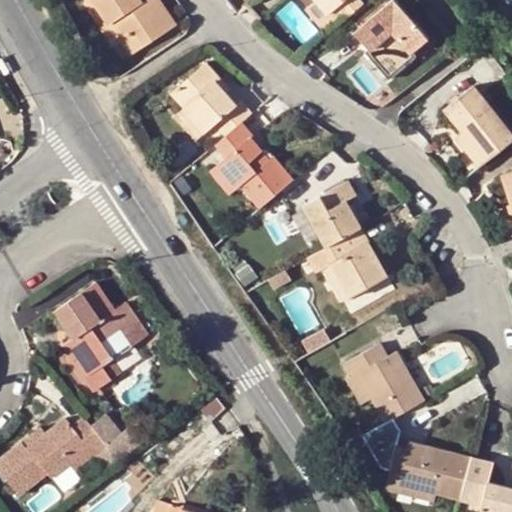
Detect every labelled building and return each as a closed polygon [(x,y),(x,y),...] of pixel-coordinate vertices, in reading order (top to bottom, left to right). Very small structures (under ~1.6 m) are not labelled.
[(94,0),(84,0),(82,2),(112,45),(121,39),(94,0)] [(94,0),(121,39),(132,31),(142,46),(176,23),(159,0),(157,0),(145,9),(141,2),(140,0),(94,0)] [(144,0),(141,2),(145,9),(157,0),(144,0)] [(316,0),(326,12),(340,0),(316,0)] [(390,0),(354,31),(370,50),(374,46),(382,53),(372,61),(388,79),(415,55),(413,52),(428,37),(395,0),(390,0)] [(132,31),(121,39),(131,54),(142,46),(132,31)] [(374,46),(370,50),(366,54),(372,61),(382,53),(374,46)] [(240,121),(250,112),(240,100),(235,103),(223,89),(215,79),(219,76),(206,62),(170,93),(181,107),(204,131),(214,123),(223,135),(240,121)] [(215,79),(223,89),(227,86),(219,76),(215,79)] [(486,160),(511,139),(511,134),(471,86),(443,109),(461,132),(486,160)] [(204,131),(181,107),(174,115),(195,138),(204,131)] [(223,135),(215,142),(227,155),(217,164),(236,186),(239,183),(260,207),(289,181),(292,179),(271,156),(268,159),(262,163),(255,153),(260,149),(248,136),(251,134),(240,121),(223,135)] [(455,138),(478,167),(486,160),(461,132),(455,138)] [(260,149),(255,153),(262,163),(268,159),(271,156),(263,147),(260,149)] [(292,179),(289,181),(300,195),(327,172),(315,159),(292,179)] [(236,186),(217,164),(209,170),(230,191),(236,186)] [(511,169),(500,174),(509,203),(511,212),(511,169)] [(360,228),(361,226),(354,214),(347,199),(356,194),(349,180),(306,205),(328,245),(360,228)] [(347,199),(354,214),(364,208),(356,194),(347,199)] [(503,205),(511,235),(511,234),(511,212),(509,203),(503,205)] [(293,212),(315,253),(327,246),(328,245),(306,205),(293,212)] [(328,245),(327,246),(334,260),(329,262),(347,297),(386,275),(360,228),(328,245)] [(340,300),(347,297),(329,262),(322,266),(340,300)] [(284,270),(266,280),(273,291),(290,281),(284,270)] [(96,284),(57,310),(76,337),(72,340),(62,347),(72,361),(76,357),(87,373),(83,377),(93,391),(122,372),(113,358),(102,342),(121,329),(132,345),(148,335),(126,304),(115,311),(96,284)] [(76,337),(57,310),(53,313),(72,340),(76,337)] [(102,342),(113,358),(132,345),(121,329),(102,342)] [(378,362),(386,356),(377,342),(368,347),(378,362)] [(391,418),(422,400),(395,350),(386,356),(378,362),(368,347),(342,364),(350,376),(356,372),(371,396),(385,421),(391,418)] [(76,357),(72,361),(83,377),(87,373),(76,357)] [(356,372),(350,376),(345,378),(359,402),(371,396),(356,372)] [(91,425),(106,446),(108,444),(121,433),(105,413),(91,425)] [(91,425),(84,416),(72,426),(65,418),(45,434),(28,448),(23,442),(0,460),(0,468),(21,495),(49,473),(52,478),(70,464),(89,449),(95,456),(105,470),(117,460),(106,446),(91,425)] [(385,421),(361,435),(380,467),(389,470),(397,439),(398,430),(391,418),(385,421)] [(42,428),(23,442),(28,448),(45,434),(42,428)] [(397,439),(389,470),(384,489),(430,502),(433,493),(397,484),(407,442),(397,439)] [(433,493),(457,501),(458,497),(461,486),(469,457),(407,442),(397,484),(433,493)] [(75,471),(95,456),(89,449),(70,464),(75,471)] [(489,462),(469,457),(461,486),(484,493),(481,503),(478,511),(511,511),(511,486),(486,480),(489,462)] [(126,481),(89,511),(118,511),(138,496),(126,481)] [(484,493),(461,486),(458,497),(481,503),(484,493)] [(180,511),(182,508),(173,505),(157,499),(152,511),(180,511)]
